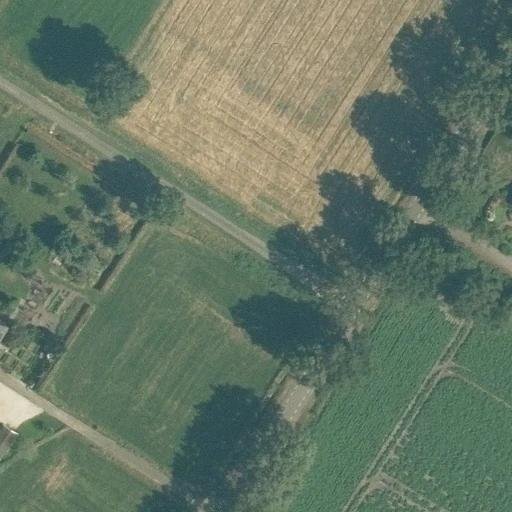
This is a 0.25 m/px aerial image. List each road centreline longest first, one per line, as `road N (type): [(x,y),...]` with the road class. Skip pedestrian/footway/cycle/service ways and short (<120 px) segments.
road 1 (unclassified): [(353,306),(0,81)]
road 2 (unclassified): [(353,306),(511,57)]
road 3 (unclassified): [(224,511),(353,306)]
